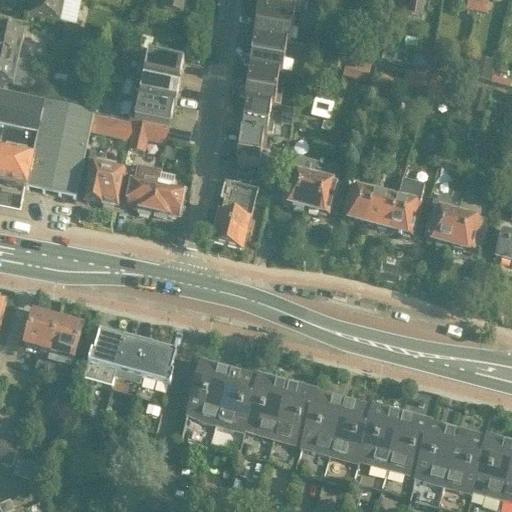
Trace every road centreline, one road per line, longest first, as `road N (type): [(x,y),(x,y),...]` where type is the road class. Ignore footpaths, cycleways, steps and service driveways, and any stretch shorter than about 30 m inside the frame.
road 1 (primary): [(511,375),(365,342),(184,284)]
road 2 (residential): [(184,284),(228,0)]
road 3 (primary): [(184,284),(0,253)]
